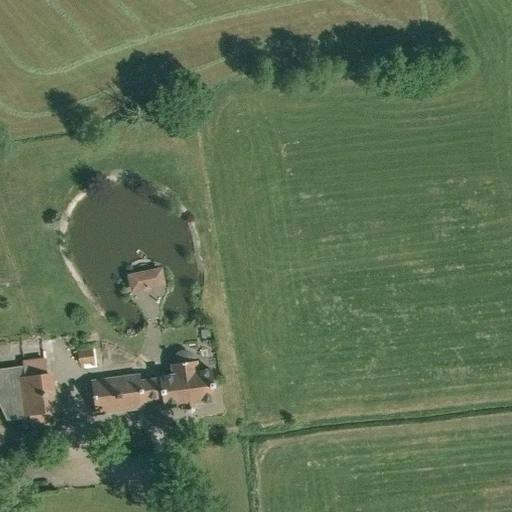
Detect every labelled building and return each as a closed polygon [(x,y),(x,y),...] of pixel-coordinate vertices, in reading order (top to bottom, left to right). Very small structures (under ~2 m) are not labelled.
[(124,273),(128,292),(165,285),(161,266),(124,273)] [(92,350),(77,352),(79,364),(80,364),(81,368),(84,368),(83,364),(91,363),(92,367),(95,366),(92,350)] [(53,371),(46,372),(43,357),(22,360),(23,365),(0,368),(0,405),(7,419),(23,417),(30,423),(31,430),(53,427),(51,411),(58,410),(53,371)] [(182,406),(183,410),(198,408),(197,404),(216,401),(211,369),(198,371),(197,361),(171,365),(172,375),(159,377),(164,409),(182,406)] [(143,404),(140,378),(92,385),(95,411),(143,404)]
